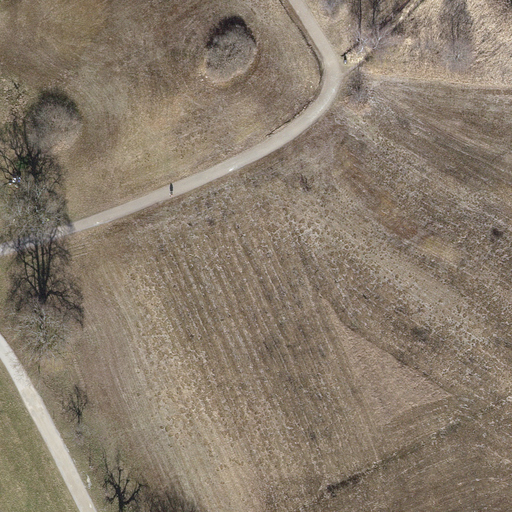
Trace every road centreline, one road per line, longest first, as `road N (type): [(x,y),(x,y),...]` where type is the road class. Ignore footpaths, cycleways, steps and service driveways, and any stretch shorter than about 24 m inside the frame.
road 1 (track): [(294,0),(332,68),(311,117),(187,185),(0,249)]
road 2 (track): [(0,345),(88,511)]
